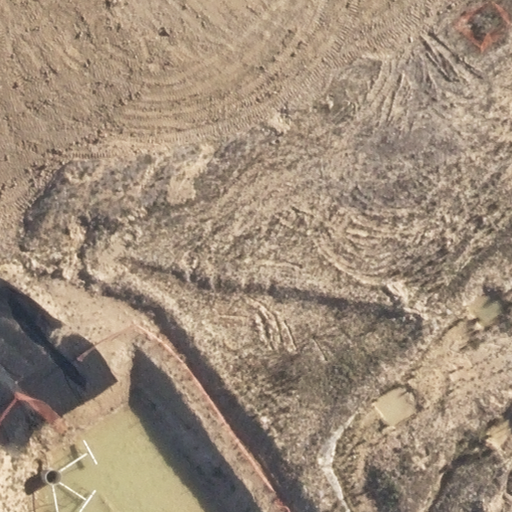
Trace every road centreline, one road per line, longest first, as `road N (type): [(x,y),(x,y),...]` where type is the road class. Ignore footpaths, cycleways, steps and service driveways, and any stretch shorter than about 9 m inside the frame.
road 1 (secondary): [(424,0),(0,292)]
road 2 (secondary): [(0,155),(213,0)]
